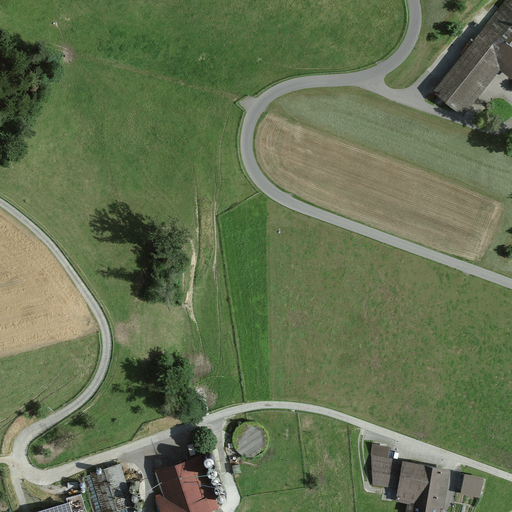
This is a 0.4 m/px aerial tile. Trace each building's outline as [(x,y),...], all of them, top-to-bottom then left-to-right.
[(511,1),(510,0),(506,0),(428,93),(455,116),(500,63),(511,73),(511,1)] [(437,510),(443,472),(387,463),(389,451),(376,449),(371,485),(395,489),(393,498),(410,501),(408,511),(432,511),(433,509),(437,510)] [(227,511),(211,459),(169,472),(181,511),(227,511)] [(126,469),(98,477),(108,511),(120,511),(137,507),(126,469)] [(94,511),(91,501),(53,511),(94,511)]
